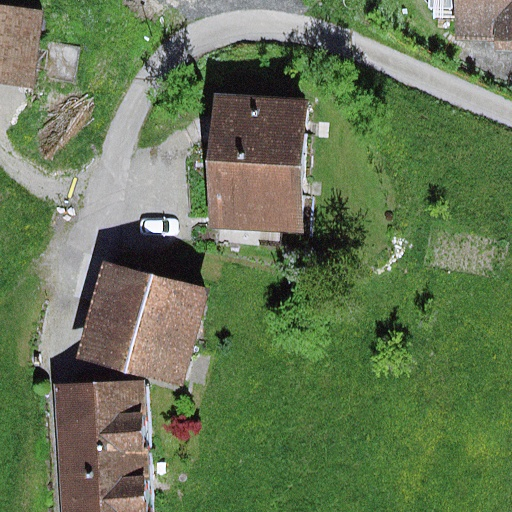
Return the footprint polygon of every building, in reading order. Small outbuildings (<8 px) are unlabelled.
[(511,0),(467,0),(466,36),(507,38),(506,52),(511,52),(511,0)] [(54,18),(0,6),(0,80),(40,88),(54,18)] [(315,103),(219,97),(211,225),(307,231),(315,103)] [(219,296),(114,265),(88,354),(193,384),(219,296)] [(158,385),(68,388),(70,475),(160,472),(158,385)] [(160,511),(160,472),(70,475),(71,511),(160,511)]
